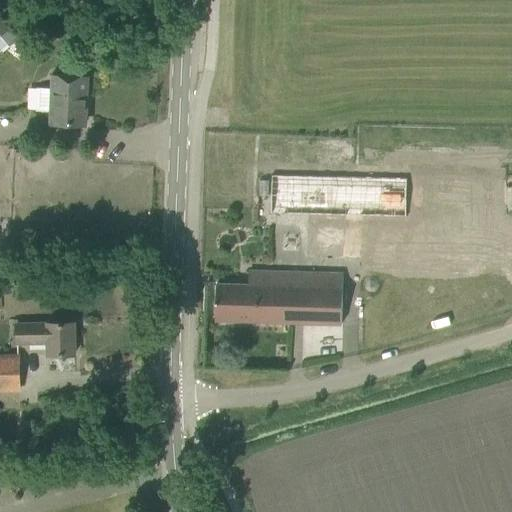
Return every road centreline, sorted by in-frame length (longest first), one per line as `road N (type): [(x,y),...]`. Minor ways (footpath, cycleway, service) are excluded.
road 1 (secondary): [(169,401),(184,0)]
road 2 (unclassified): [(169,401),(314,391),(511,333)]
